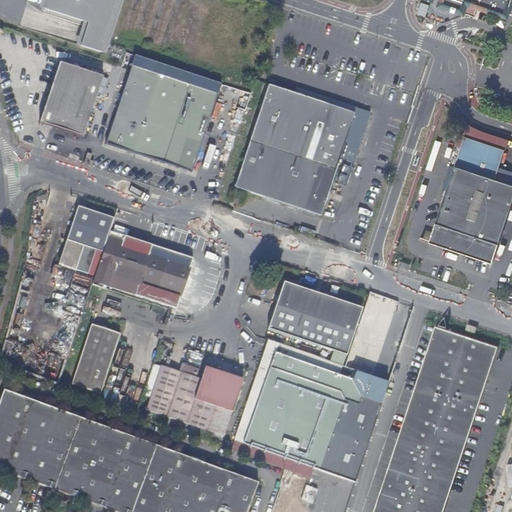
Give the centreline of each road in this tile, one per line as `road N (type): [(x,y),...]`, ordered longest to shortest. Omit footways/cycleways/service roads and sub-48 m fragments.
road 1 (unclassified): [(373,279),(56,171)]
road 2 (unclassified): [(451,67),(421,117),(373,279)]
road 3 (unknown): [(91,148),(112,70),(57,52),(13,74)]
road 4 (unclassified): [(511,324),(373,279)]
